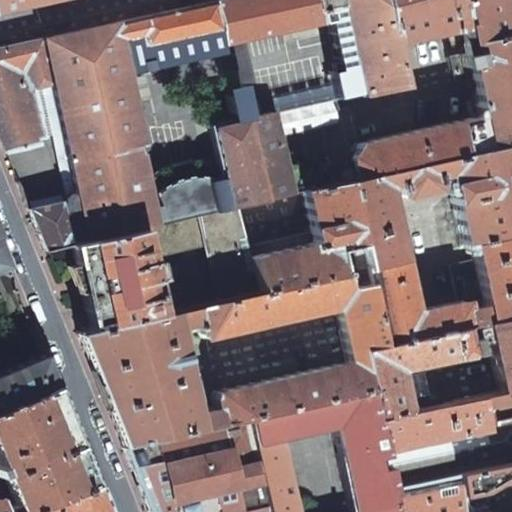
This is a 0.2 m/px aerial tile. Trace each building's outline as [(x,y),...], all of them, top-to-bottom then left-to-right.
[(0,0),(0,8),(25,3),(38,0),(0,0)] [(213,0),(12,44),(0,46),(0,144),(3,152),(36,144),(35,139),(43,137),(43,135),(41,134),(38,119),(38,117),(31,89),(48,84),(81,229),(72,231),(67,210),(64,211),(62,201),(25,208),(41,249),(68,242),(236,204),(260,198),(241,118),(206,127),(218,179),(221,191),(221,193),(210,198),(157,211),(149,213),(145,194),(136,151),(139,151),(138,144),(116,40),(135,36),(137,46),(215,29),(217,43),(223,42),(317,21),(315,9),(319,7),(336,3),(356,94),(398,84),(389,42),(379,0),(213,0)] [(346,156),(351,178),(511,141),(511,65),(497,0),(379,0),(389,42),(446,29),(449,40),(459,38),(460,33),(464,32),(467,45),(463,46),(464,51),(447,55),(446,57),(449,72),(462,83),(472,90),(477,116),(354,143),(346,156)] [(336,99),(273,112),(278,137),(341,125),(336,99)] [(273,112),(241,118),(260,198),(291,191),(285,169),(278,137),(273,112)] [(260,198),(236,204),(258,292),(399,259),(383,184),(391,183),(393,192),(397,195),(431,188),(433,183),(431,175),(443,172),(459,246),(468,244),(511,233),(511,141),(351,178),(291,191),(260,198)] [(346,156),(285,169),(291,191),(351,178),(346,156)] [(157,211),(210,198),(221,193),(221,191),(218,179),(209,181),(204,163),(149,177),(153,192),(157,211)] [(145,194),(149,213),(157,211),(153,192),(145,194)] [(236,204),(68,242),(88,330),(156,315),(148,278),(155,276),(150,257),(211,244),(224,300),(258,292),(236,204)] [(399,259),(258,292),(224,300),(156,315),(88,330),(76,333),(99,390),(120,444),(243,416),(366,388),(357,349),(511,314),(511,233),(468,244),(472,261),(449,266),(456,301),(410,312),(399,259)] [(0,406),(54,385),(41,354),(0,370),(0,267),(6,265),(0,251),(0,406)] [(511,314),(357,349),(366,388),(372,418),(462,399),(460,386),(447,389),(440,358),(473,350),(470,335),(483,332),(497,391),(510,388),(511,387),(511,314)] [(0,406),(0,472),(2,472),(15,504),(4,508),(5,511),(22,511),(94,484),(87,466),(63,409),(54,385),(0,406)] [(371,456),(380,454),(379,449),(372,418),(366,388),(243,416),(265,511),(388,511),(384,489),(388,488),(383,466),(374,468),(371,456)] [(497,391),(475,396),(482,426),(490,424),(485,404),(503,400),(503,399),(511,397),(511,396),(510,388),(497,391)] [(462,399),(372,418),(379,449),(482,426),(475,396),(462,399)] [(265,511),(243,416),(120,444),(144,502),(147,511),(265,511)] [(482,426),(379,449),(380,454),(383,466),(388,488),(455,474),(511,461),(511,416),(494,420),(495,423),(490,424),(482,426)] [(511,511),(511,461),(455,474),(463,511),(511,511)] [(463,511),(455,474),(388,488),(384,489),(388,511),(463,511)] [(105,511),(94,484),(22,511),(105,511)]
